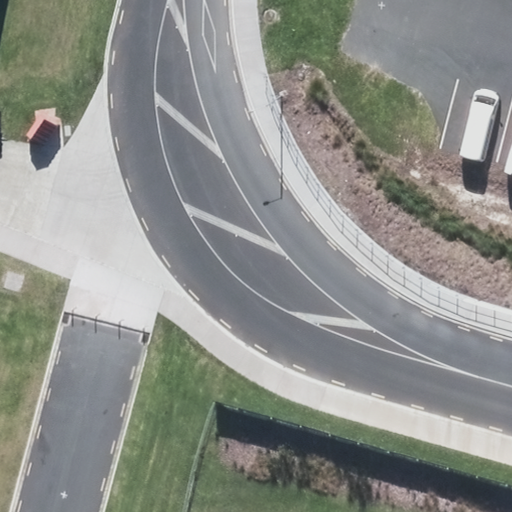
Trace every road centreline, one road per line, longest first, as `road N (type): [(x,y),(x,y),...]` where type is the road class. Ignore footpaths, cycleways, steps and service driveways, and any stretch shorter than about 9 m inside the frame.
road 1 (unclassified): [(167,18),(178,101),(241,246),(276,290),(311,319),(511,386)]
road 2 (unclassified): [(58,511),(143,207),(167,18)]
